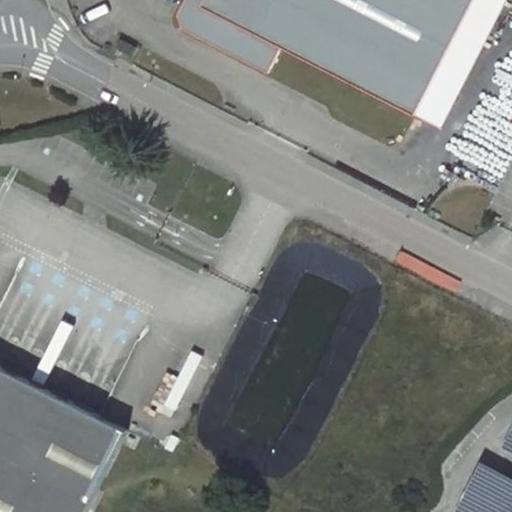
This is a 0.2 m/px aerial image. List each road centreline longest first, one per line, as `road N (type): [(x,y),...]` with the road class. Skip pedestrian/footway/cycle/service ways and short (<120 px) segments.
road 1 (unclassified): [(511,287),(48,52),(0,19)]
road 2 (unknown): [(257,156),(279,122),(278,109),(174,44),(152,11)]
